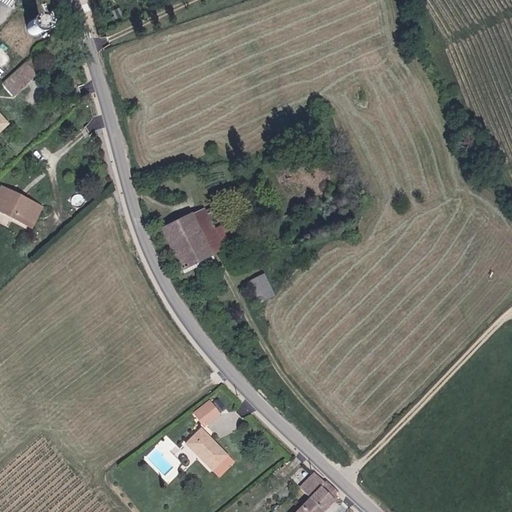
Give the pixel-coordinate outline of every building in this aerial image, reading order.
[(27,29),(29,32),(31,35),(34,36),(39,35),(41,33),(43,29),(42,25),(40,23),(36,21),(32,21),(29,23),(28,26),(27,29)] [(41,51),(7,78),(20,91),(51,63),(41,51)] [(12,219),(24,225),(35,205),(23,198),(22,200),(15,197),(16,194),(2,187),(0,190),(0,212),(5,215),(7,213),(13,217),(12,219)] [(35,205),(24,225),(32,229),(42,208),(35,205)] [(195,213),(215,258),(226,254),(206,208),(195,213)] [(184,272),(215,258),(195,213),(164,227),(184,272)] [(229,251),(244,245),(243,241),(240,242),(240,241),(227,246),(229,251)] [(275,296),(265,275),(252,281),(262,302),(275,296)] [(212,403),(196,414),(204,427),(221,415),(212,403)] [(202,429),(184,445),(211,473),(228,457),(202,429)] [(324,511),(341,496),(316,472),(300,487),(311,498),(296,511),(324,511)]
